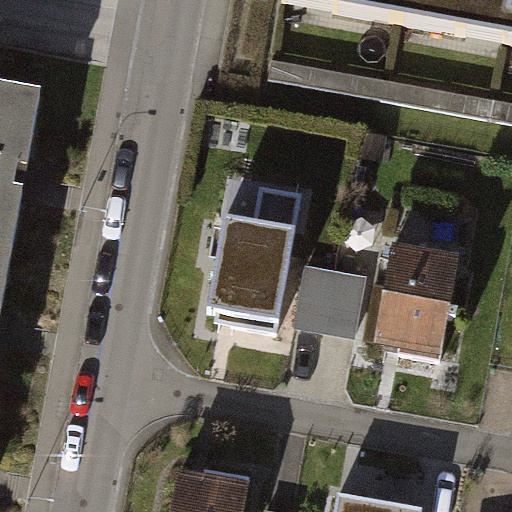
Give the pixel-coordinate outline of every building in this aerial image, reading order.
[(460,15),(499,22),(503,0),(330,0),(328,12),(457,34),(460,15)] [(511,0),(503,0),(499,22),(496,45),(511,47),(511,0)] [(511,106),(263,62),(260,82),(511,127),(511,106)] [(0,294),(20,190),(38,93),(0,85),(0,294)] [(219,223),(203,313),(227,317),(225,327),(266,335),(285,235),(219,223)] [(384,254),(368,343),(392,347),(390,357),(432,364),(449,265),(384,254)] [(288,329),(319,334),(329,275),(298,269),(288,329)] [(358,280),(329,275),(319,334),(348,339),(358,280)] [(169,481),(163,511),(234,511),(239,483),(199,476),(197,486),(169,481)] [(414,511),(341,498),(338,511),(414,511)]
